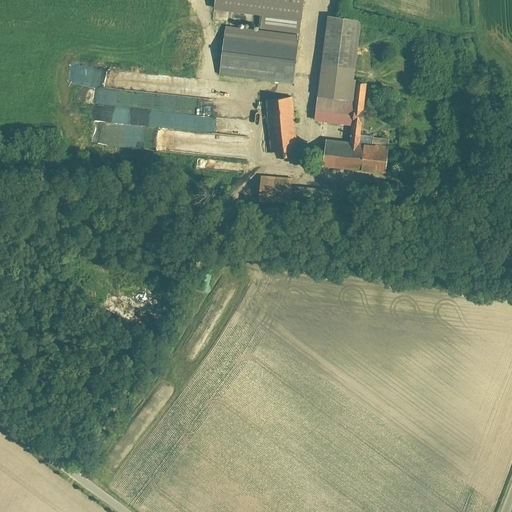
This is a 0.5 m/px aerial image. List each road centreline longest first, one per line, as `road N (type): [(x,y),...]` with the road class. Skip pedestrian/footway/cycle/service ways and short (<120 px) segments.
road 1 (unknown): [(77,476),(264,165),(281,157),(308,160),(511,210)]
road 2 (unclassified): [(0,419),(124,511)]
